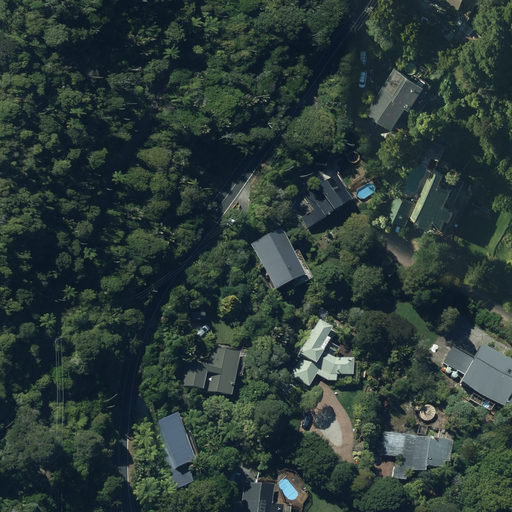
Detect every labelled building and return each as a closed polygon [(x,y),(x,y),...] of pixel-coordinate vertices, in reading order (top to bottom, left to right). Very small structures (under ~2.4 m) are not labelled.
[(460,37),(480,49),(487,38),(467,25),(460,37)] [(372,109),(399,127),(413,105),(417,108),(432,85),(401,64),(372,109)] [(310,163),(330,168),(336,145),(316,140),(310,163)] [(431,219),(432,218),(441,222),(443,219),(449,222),(452,221),(455,213),(459,215),(463,205),(453,201),(461,182),(466,184),(470,177),(461,173),(457,182),(450,178),(454,168),(440,162),(418,214),(431,219)] [(318,204),(325,216),(351,201),(346,193),(348,192),(338,174),(310,190),(312,193),(307,196),(313,206),(318,204)] [(394,212),(412,220),(421,199),(403,191),(394,212)] [(251,243),(274,290),(302,277),(280,229),(251,243)] [(286,375),(308,388),(316,375),(328,382),(336,382),(336,377),(352,377),(353,360),(334,360),(332,359),(338,349),(328,343),(329,342),(326,340),(331,330),(318,322),(286,375)] [(444,362),(440,371),(484,394),(479,404),(492,410),(497,401),(511,409),(511,361),(484,346),(477,359),(440,339),(431,355),(444,362)] [(208,393),(230,398),(240,355),(211,348),(207,363),(189,359),(183,388),(202,392),(206,374),(211,375),(208,393)] [(425,406),(424,406),(422,406),(421,407),(420,407),(419,408),(418,409),(417,410),(416,411),(416,413),(416,414),(416,416),(416,417),(417,418),(418,419),(419,420),(420,421),(421,422),(423,422),(424,422),(425,422),(427,422),(428,421),(429,420),(430,419),(431,418),(432,417),(432,415),(432,414),(432,413),(432,411),(431,410),(430,409),(429,408),(428,407),(427,406),(425,406)] [(174,416),(158,422),(167,447),(162,449),(175,488),(192,482),(185,464),(191,463),(174,416)] [(393,480),(406,481),(407,472),(425,473),(426,469),(444,471),(445,465),(449,466),(451,443),(381,436),(379,456),(403,458),(403,467),(394,466),(393,480)] [(240,511),(281,511),(282,507),(272,506),(273,487),(243,484),(240,511)]
